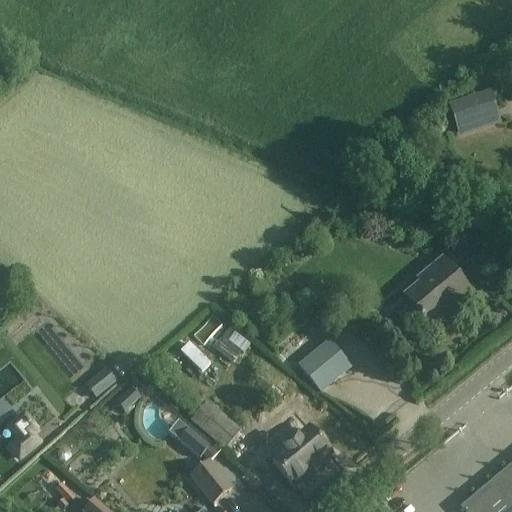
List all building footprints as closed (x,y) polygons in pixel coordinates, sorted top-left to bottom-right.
[(421,321),(422,320),(427,327),(453,305),(457,310),(471,298),(443,263),(428,275),(432,279),(406,300),(419,316),(418,317),(421,321)] [(300,369),(307,379),(320,394),(349,370),(335,353),(339,350),(333,343),(300,369)] [(191,424),(225,452),(241,434),(208,405),(191,424)] [(293,488),(330,458),(309,433),(272,463),(293,488)] [(38,446),(29,435),(10,450),(19,461),(38,446)] [(189,480),(212,508),(231,492),(208,464),(189,480)] [(511,511),(511,466),(459,511),(460,511),(511,511)] [(104,511),(93,502),(84,511),(104,511)]
